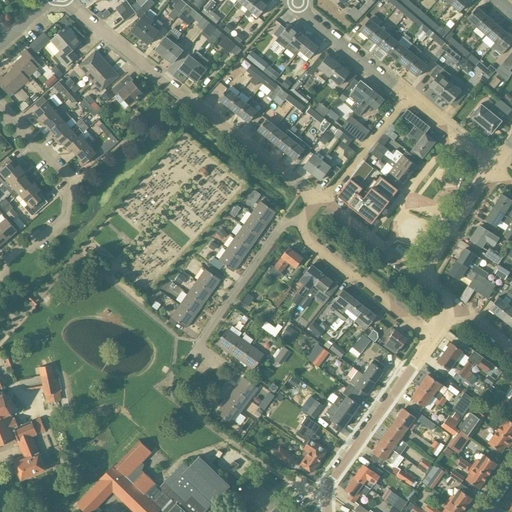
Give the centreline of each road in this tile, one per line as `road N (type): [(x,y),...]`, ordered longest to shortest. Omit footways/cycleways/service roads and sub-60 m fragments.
road 1 (residential): [(315,200),(65,0)]
road 2 (residential): [(0,102),(69,178),(66,218),(32,248),(21,246),(0,275)]
road 3 (residential): [(328,511),(331,480),(432,338)]
road 4 (residential): [(218,360),(196,345),(283,224),(298,223)]
road 5 (residential): [(298,223),(310,243),(432,338)]
road 6 (residential): [(404,95),(295,6)]
road 7 (residential): [(326,202),(404,95)]
road 8 (residential): [(421,277),(493,167)]
road 9 (residential): [(421,277),(326,202)]
